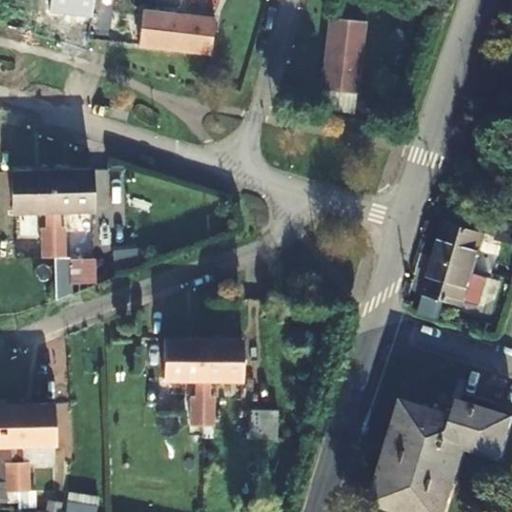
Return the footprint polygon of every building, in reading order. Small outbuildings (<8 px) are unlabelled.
[(174,49),(178,15),(143,11),(140,46),(174,49)] [(178,15),(174,49),(212,53),(216,19),(178,15)] [(324,55),(359,59),(363,22),(329,17),(324,55)] [(359,59),(324,55),(320,90),(355,94),(359,59)] [(52,171),(54,254),(65,254),(64,229),(59,229),(59,211),(92,210),(91,170),(52,171)] [(54,254),(52,171),(11,171),(12,212),(45,212),(45,230),(40,230),(41,255),(54,254)] [(432,258),(470,269),(482,233),(443,221),(432,258)] [(470,269),(432,258),(420,294),(459,307),(461,302),(475,306),(483,280),(468,276),(470,269)] [(200,424),(202,338),(163,338),(163,377),(193,377),(193,397),(189,397),(189,424),(200,424)] [(202,338),(200,424),(214,424),(214,398),(210,398),(210,377),(242,377),(242,338),(202,338)] [(400,394),(371,498),(417,511),(442,511),(463,440),(498,450),(510,410),(455,393),(452,404),(432,397),(430,403),(400,394)] [(15,488),(14,405),(0,404),(0,442),(7,443),(7,464),(3,464),(3,488),(15,488)] [(14,405),(15,488),(27,488),(27,465),(21,465),(21,444),(55,444),(54,404),(14,405)] [(251,438),(279,439),(280,410),(253,409),(251,438)]
